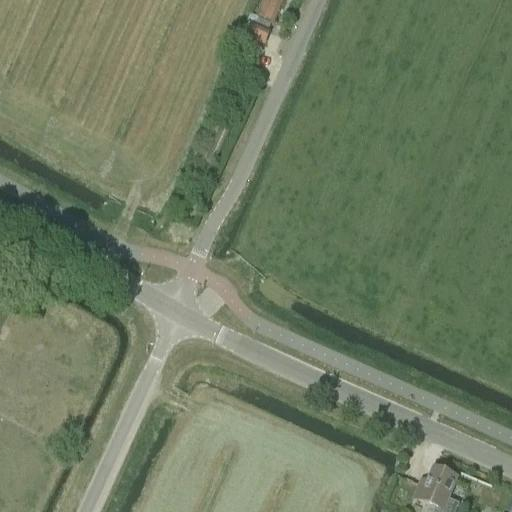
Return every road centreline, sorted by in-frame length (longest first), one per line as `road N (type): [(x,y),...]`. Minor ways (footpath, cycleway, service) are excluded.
road 1 (unclassified): [(511,469),(177,314)]
road 2 (unclassified): [(177,314),(189,269),(318,0)]
road 3 (unclassified): [(86,511),(177,314)]
road 4 (unclassified): [(177,314),(0,216)]
